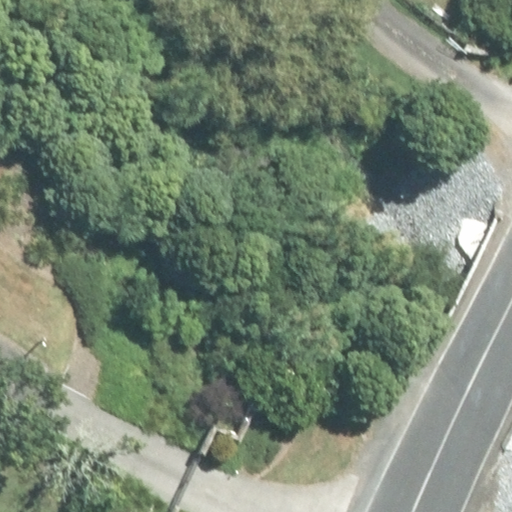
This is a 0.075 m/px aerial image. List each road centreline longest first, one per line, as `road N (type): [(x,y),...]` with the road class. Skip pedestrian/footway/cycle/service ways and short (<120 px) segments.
road 1 (tertiary): [(511,313),(465,394),(415,511)]
road 2 (unknown): [(179,511),(0,391)]
